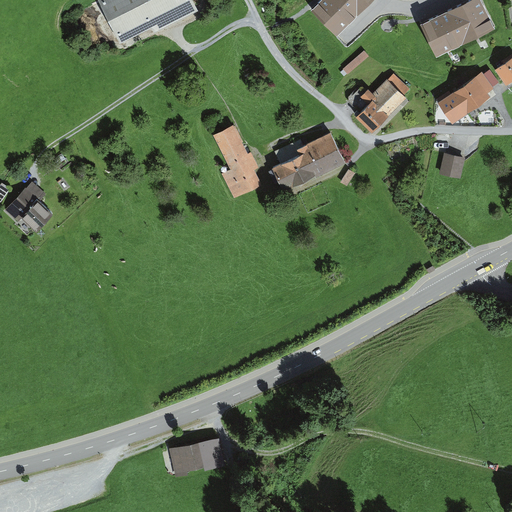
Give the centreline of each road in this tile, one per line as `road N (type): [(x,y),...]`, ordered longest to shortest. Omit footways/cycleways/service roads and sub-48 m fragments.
road 1 (secondary): [(0,471),(218,402),(483,265)]
road 2 (track): [(208,406),(233,443),(258,452),(359,429),(511,470)]
road 3 (track): [(199,48),(45,152),(30,175)]
